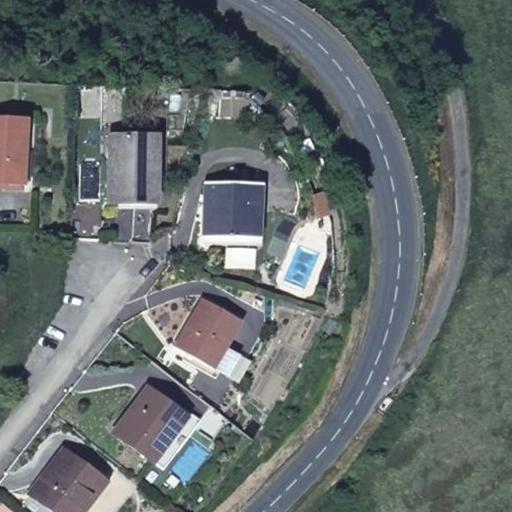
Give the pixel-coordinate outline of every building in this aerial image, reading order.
[(0,186),(21,187),(25,123),(0,122),(0,186)] [(108,138),(107,204),(154,205),(155,139),(108,138)] [(205,184),(203,245),(223,246),(224,240),(254,241),(257,187),(205,184)] [(316,196),(303,200),(309,219),(322,215),(316,196)] [(238,323),(202,302),(174,348),(211,370),(238,323)] [(193,427),(146,391),(113,434),(161,471),(193,427)] [(76,511),(101,481),(64,452),(30,495),(51,511),(76,511)]
